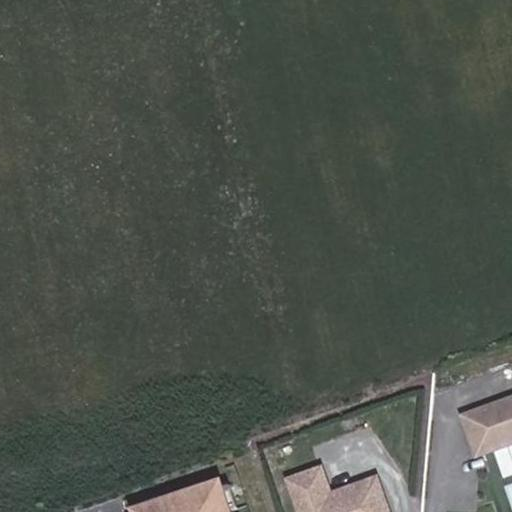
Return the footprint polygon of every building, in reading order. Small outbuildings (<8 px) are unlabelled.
[(511,446),(511,400),(463,418),(478,459),(511,446)] [(323,471),(291,483),(301,511),(390,511),(379,481),(361,487),(363,493),(335,503),(333,497),(323,471)] [(227,511),(221,491),(219,487),(142,511),(227,511)] [(233,511),(239,510),(231,487),(221,491),(227,511),(233,511)] [(361,487),(333,497),(335,503),(363,493),(361,487)]
